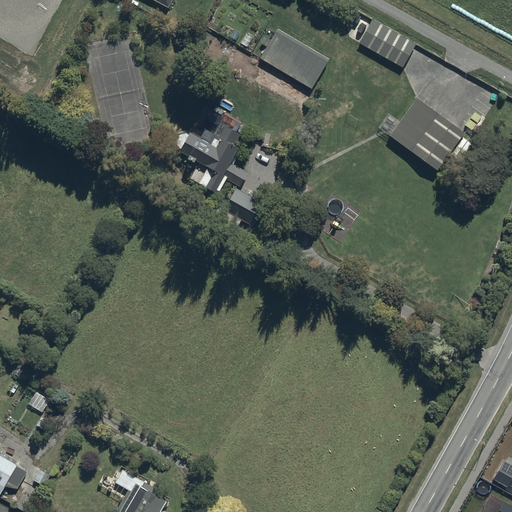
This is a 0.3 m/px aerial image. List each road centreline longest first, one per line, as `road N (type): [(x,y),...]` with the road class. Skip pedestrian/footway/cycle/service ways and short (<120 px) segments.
road 1 (tertiary): [(511,356),(424,511)]
road 2 (residential): [(511,81),(369,0)]
